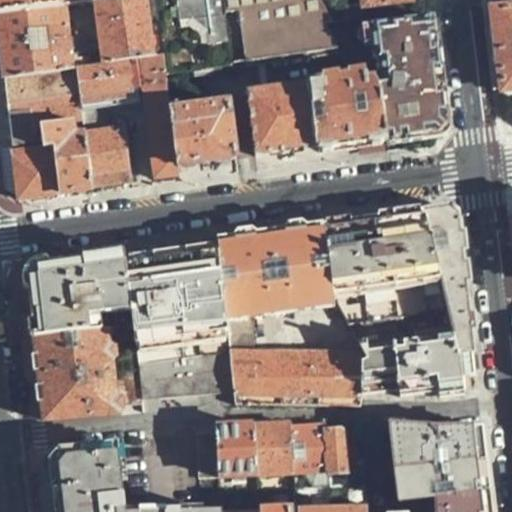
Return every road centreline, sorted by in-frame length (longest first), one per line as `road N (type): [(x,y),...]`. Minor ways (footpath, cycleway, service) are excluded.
road 1 (residential): [(0,237),(482,167)]
road 2 (primary): [(511,426),(482,167)]
road 3 (primary): [(482,167),(462,0)]
